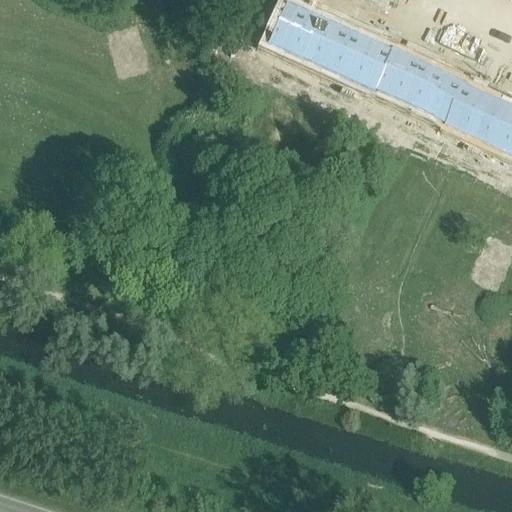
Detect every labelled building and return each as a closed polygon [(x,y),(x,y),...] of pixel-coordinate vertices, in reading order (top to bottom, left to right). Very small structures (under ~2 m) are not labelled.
[(354,0),(350,0),(347,7),(361,14),(365,5),(354,0)] [(418,0),(415,8),(424,12),(429,0),(418,0)] [(289,2),(267,48),(290,59),(311,12),(289,2)] [(365,5),(361,14),(375,20),(379,11),(365,5)] [(311,12),(290,59),(311,68),(328,30),(329,31),(333,22),(332,21),(311,12)] [(392,17),(388,26),(402,33),(406,24),(392,17)] [(406,24),(402,33),(416,39),(420,30),(416,28),(406,24)] [(328,30),(311,68),(331,78),(349,40),(348,39),(329,31),(328,30)] [(349,40),(331,78),(352,87),(372,45),(373,45),(375,41),(374,40),(353,31),(352,30),(348,39),(349,40)] [(429,34),(425,43),(439,50),(443,40),(429,34)] [(443,40),(439,50),(453,56),(457,47),(443,40)] [(372,45),(352,87),(373,97),(374,97),(375,95),(374,95),(391,56),(392,57),(393,55),(392,54),(373,45),(372,45)] [(467,51),(462,60),(476,67),(480,57),(467,51)] [(391,56),(374,95),(375,95),(392,103),(410,65),(409,65),(392,57),(391,56)] [(410,65),(392,103),(411,112),(430,69),(431,70),(433,65),(432,65),(414,56),(413,56),(409,65),(410,65)] [(480,57),(476,67),(490,73),(494,64),(480,57)] [(430,69),(411,112),(429,120),(447,82),(448,82),(450,78),(449,78),(431,70),(430,69)] [(511,71),(506,69),(502,78),(511,82),(511,71)] [(447,82),(429,120),(447,128),(448,129),(465,92),(466,93),(466,91),(465,90),(448,82),(447,82)] [(447,128),(446,130),(447,130),(467,139),(484,101),(483,101),(466,93),(465,92),(448,129),(447,128)] [(484,101),(467,139),(486,148),(504,110),(505,111),(507,106),(506,106),(486,97),(485,97),(483,101),(484,101)] [(504,110),(486,148),(506,157),(511,144),(511,114),(505,111),(504,110)]
